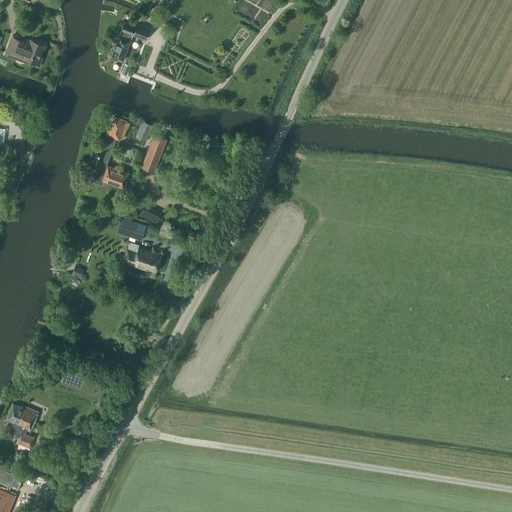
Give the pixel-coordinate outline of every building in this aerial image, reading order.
[(124,21),(112,55),(124,60),(133,35),(146,39),(150,28),(139,24),(138,27),(124,21)] [(31,40),(13,34),(6,54),(7,52),(30,61),(32,63),(34,64),(37,64),(39,62),(40,59),(40,57),(45,44),(31,39),(31,40)] [(126,122),(114,118),(107,135),(110,136),(104,152),(95,149),(87,170),(95,173),(92,182),(103,185),(104,182),(123,189),(128,175),(107,168),(104,167),(115,138),(119,140),(126,122)] [(137,137),(145,140),(146,141),(151,128),(152,125),(150,124),(144,121),(142,121),(142,120),(135,136),(137,137)] [(167,140),(154,135),(145,159),(157,164),(167,140)] [(121,218),(115,233),(140,241),(146,225),(121,218)] [(136,252),(127,249),(123,261),(146,269),(147,268),(156,270),(161,253),(152,250),(152,251),(138,247),(136,252)] [(83,268),(75,265),(71,274),(80,277),(83,268)] [(13,422),(13,423),(12,424),(12,425),(12,427),(12,428),(13,429),(13,430),(14,431),(14,433),(15,434),(16,434),(17,435),(18,436),(21,437),(23,432),(25,433),(26,429),(29,430),(37,411),(25,406),(24,408),(13,403),(6,418),(13,422)] [(23,432),(21,437),(19,444),(30,448),(34,437),(25,433),(23,432)] [(0,480),(11,485),(16,474),(0,467),(0,480)] [(0,511),(5,511),(13,495),(0,489),(0,511)]
